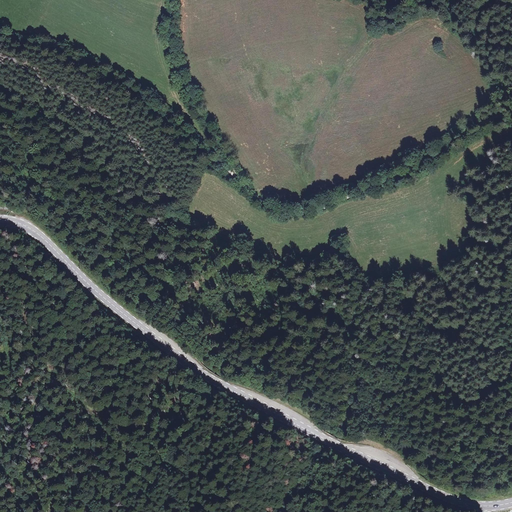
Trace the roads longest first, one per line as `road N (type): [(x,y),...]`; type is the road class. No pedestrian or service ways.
road 1 (secondary): [(511,502),(483,506),(440,494),(216,382),(85,282),(32,229),(0,218)]
road 2 (track): [(511,111),(475,125),(392,181),(299,212),(263,200),(105,72),(0,34)]
road 3 (track): [(240,179),(178,68),(170,34),(175,0)]
